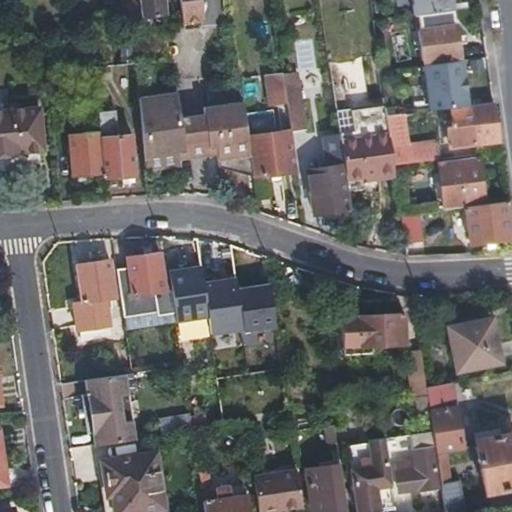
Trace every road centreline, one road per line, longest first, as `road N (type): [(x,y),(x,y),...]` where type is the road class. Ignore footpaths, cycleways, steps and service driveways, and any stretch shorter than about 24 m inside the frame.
road 1 (residential): [(11,226),(197,219),(389,276),(459,281),(511,274)]
road 2 (residential): [(11,226),(58,511)]
